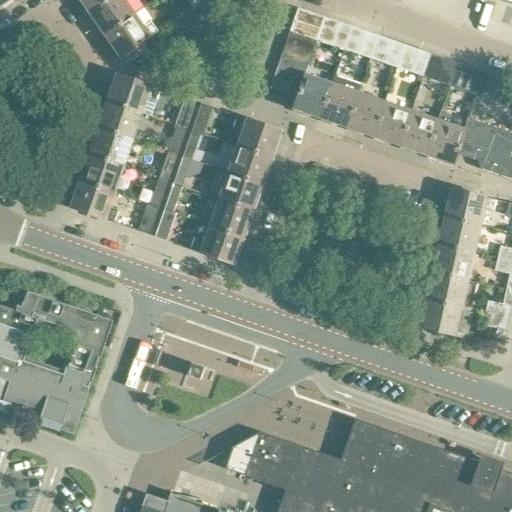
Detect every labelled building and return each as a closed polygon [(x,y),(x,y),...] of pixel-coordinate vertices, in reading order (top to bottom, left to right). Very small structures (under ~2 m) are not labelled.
[(104,0),(78,0),(87,12),(104,0)] [(104,0),(87,12),(103,36),(134,14),(124,0),(104,0)] [(298,8),(293,20),(319,29),(323,17),(298,8)] [(144,41),(157,32),(150,22),(143,27),(134,14),(103,36),(119,58),(144,41)] [(316,40),(316,41),(316,40),(343,50),(351,27),(323,17),(319,29),(316,40)] [(319,29),(293,20),(290,32),(316,40),(319,29)] [(351,27),(343,50),(369,59),(376,36),(351,27)] [(290,32),(286,43),(312,52),(316,41),(316,40),(290,32)] [(376,36),(369,59),(396,68),(403,45),(376,36)] [(286,43),(282,54),(308,63),(312,52),(286,43)] [(430,54),(403,45),(396,68),(422,77),(430,54)] [(282,54),(278,66),(304,75),(304,74),(308,63),(282,54)] [(430,54),(422,77),(448,86),(456,63),(430,54)] [(484,73),(456,63),(448,86),(476,96),(484,73)] [(278,66),(274,77),(300,86),(304,75),(278,66)] [(115,74),(105,102),(141,114),(147,97),(156,101),(160,89),(115,74)] [(296,98),(292,110),(319,119),(331,83),(304,74),(304,75),(300,86),(296,98)] [(319,119),(345,128),(357,92),(360,85),(334,76),(331,83),(319,119)] [(300,86),(274,77),(270,90),(284,95),(296,98),(300,86)] [(357,92),(345,128),(372,137),(384,101),(357,92)] [(195,102),(184,98),(174,125),(176,126),(186,129),(195,102)] [(384,101),(372,137),(398,147),(411,111),(384,101)] [(105,102),(96,128),(132,140),(141,114),(105,102)] [(212,108),(201,104),(191,131),(202,135),(212,108)] [(398,147),(424,156),(437,120),(411,111),(398,147)] [(437,120),(424,156),(451,165),(463,129),(449,124),(452,117),(439,113),(437,120)] [(242,131),(236,147),(272,159),(281,132),(237,116),(233,128),(242,131)] [(511,133),(467,118),(463,129),(451,165),(452,165),(456,154),(477,161),(478,159),(482,161),(479,169),(511,179),(511,133)] [(96,128),(87,155),(122,167),(132,140),(96,128)] [(202,135),(191,131),(182,158),(191,161),(200,135),(202,135)] [(173,136),(167,153),(177,156),(182,139),(173,136)] [(227,174),(262,186),(272,159),(236,147),(227,174)] [(87,155),(78,182),(113,194),(122,167),(87,155)] [(191,161),(182,158),(173,185),(182,188),(191,161)] [(164,162),(158,180),(167,183),(173,166),(164,162)] [(227,174),(218,200),(253,212),(262,186),(227,174)] [(78,182),(69,207),(113,223),(117,211),(108,208),(113,194),(78,182)] [(182,188),(173,185),(164,211),(173,214),(182,188)] [(155,189),(149,206),(158,209),(164,192),(155,189)] [(492,212),(495,200),(449,190),(443,218),(479,226),(482,209),(484,210),(492,212)] [(208,227),(244,239),(253,212),(218,200),(208,227)] [(147,205),(138,231),(149,235),(158,209),(149,206),(147,205)] [(173,214),(164,211),(155,237),(166,241),(176,216),(173,214)] [(443,218),(437,245),(472,254),(479,226),(443,218)] [(194,238),(190,250),(235,265),(244,239),(208,227),(203,241),(194,238)] [(437,245),(431,273),(466,281),(472,254),(437,245)] [(496,259),(511,262),(511,249),(499,247),(496,259)] [(508,275),(505,290),(511,291),(511,262),(496,259),(493,272),(508,275)] [(466,281),(431,273),(424,300),(470,311),(477,283),(466,281)] [(487,302),(484,314),(508,319),(511,301),(511,291),(505,290),(501,306),(487,302)] [(0,378),(9,382),(7,386),(3,401),(0,400),(0,412),(6,414),(7,412),(38,423),(40,418),(61,426),(60,430),(73,435),(112,321),(26,292),(21,307),(16,306),(14,311),(0,306),(0,378)] [(424,300),(418,327),(464,338),(466,327),(470,311),(424,300)] [(502,347),(508,319),(484,314),(481,327),(497,330),(493,344),(493,345),(502,347)] [(511,511),(511,474),(498,469),(499,465),(491,463),(481,459),(480,463),(375,427),(354,420),(340,460),(305,448),(259,432),(232,447),(224,469),(225,469),(285,490),(276,511),(223,511),(211,508),(171,494),(171,493),(170,493),(167,501),(146,494),(139,511),(511,511)]
